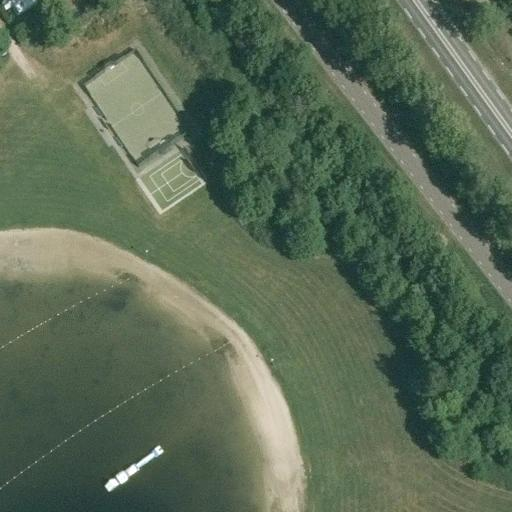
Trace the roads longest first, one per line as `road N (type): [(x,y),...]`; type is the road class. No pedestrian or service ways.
road 1 (unclassified): [(511,296),(281,0)]
road 2 (secondary): [(511,133),(416,0)]
